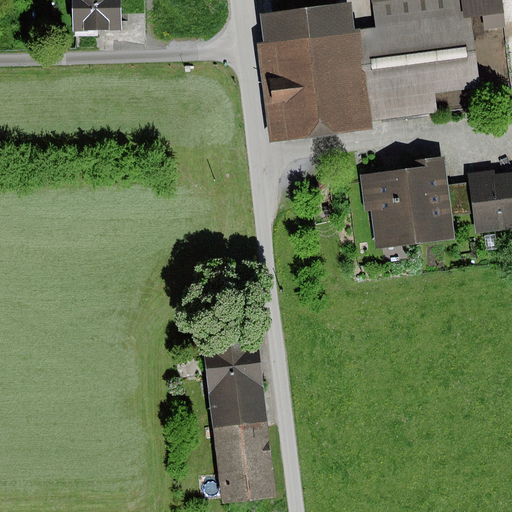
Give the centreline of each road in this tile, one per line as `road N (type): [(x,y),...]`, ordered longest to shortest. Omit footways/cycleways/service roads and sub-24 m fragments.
road 1 (unclassified): [(234,0),(294,511)]
road 2 (track): [(240,54),(0,61)]
